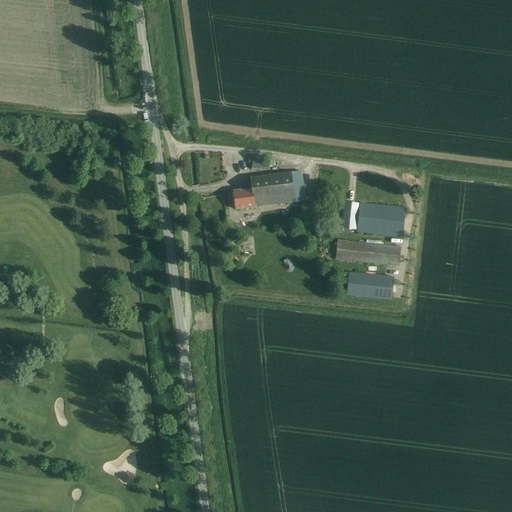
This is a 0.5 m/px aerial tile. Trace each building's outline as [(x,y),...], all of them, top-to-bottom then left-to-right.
[(252,156),(252,169),(266,168),(266,163),(266,162),(267,157),(252,156)] [(266,160),(266,165),(269,167),(273,167),(275,164),(275,161),(273,158),(268,159),(266,160)] [(252,189),(233,191),(235,209),(254,207),(255,206),(305,201),(301,171),(290,173),(250,178),(252,189)] [(356,232),(388,235),(402,237),(405,208),(360,204),(356,232)] [(345,205),(342,228),(355,230),(358,206),(345,205)] [(335,259),(386,265),(398,266),(401,247),(337,240),(335,259)] [(391,300),(391,298),(393,277),(349,272),(347,296),(391,300)]
